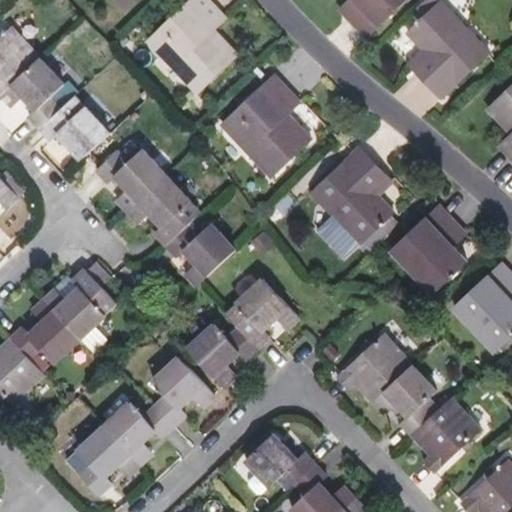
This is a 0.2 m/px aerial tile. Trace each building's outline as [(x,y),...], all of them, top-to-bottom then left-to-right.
[(240,55),(215,28),(208,21),(220,10),(210,0),(192,0),(150,40),(200,93),(240,55)] [(350,0),(341,9),(348,17),(361,6),(355,0),(350,0)] [(348,17),(367,37),(406,0),(355,0),(361,6),(348,17)] [(416,70),(442,98),(491,52),(442,0),(423,0),(415,8),(423,18),(408,32),(424,49),(431,57),(416,70)] [(215,28),(227,17),(220,10),(208,21),(215,28)] [(0,91),(3,94),(42,58),(12,27),(0,38),(0,91)] [(409,63),(416,70),(431,57),(424,49),(409,63)] [(51,98),(66,85),(42,58),(3,94),(14,107),(26,97),(38,110),(30,117),(41,128),(61,110),(51,98)] [(313,140),(289,115),(281,107),(294,95),(277,77),(224,126),(274,179),(313,140)] [(511,150),(509,154),(511,157),(511,87),(489,109),(511,133),(511,150)] [(289,115),(301,102),(294,95),(281,107),(289,115)] [(83,159),(111,133),(88,108),(73,122),(61,110),(41,128),(53,141),(61,135),(83,159)] [(511,136),(501,146),(509,154),(511,150),(511,136)] [(396,213),(381,196),(374,189),(388,175),(362,148),(314,194),(336,218),(322,232),(348,258),(352,255),(363,244),(372,254),(398,230),(388,220),(396,213)] [(128,212),(166,176),(143,150),(128,164),(117,152),(98,171),(109,184),(117,177),(128,190),(117,200),(128,212)] [(381,196),(395,182),(388,175),(374,189),(381,196)] [(201,213),(166,176),(128,212),(138,223),(150,213),(161,225),(155,231),(167,245),(187,227),(201,213)] [(20,199),(0,177),(0,200),(8,209),(20,199)] [(469,260),(453,244),(446,236),(458,224),(440,205),(392,250),(418,277),(428,269),(443,285),(469,260)] [(200,285),(236,250),(211,224),(197,237),(187,227),(167,245),(179,258),(186,252),(197,263),(186,274),(198,286),(200,285)] [(453,244),(466,232),(458,224),(446,236),(453,244)] [(506,344),(511,338),(511,298),(509,295),(511,291),(511,271),(503,263),(456,308),(481,335),(490,327),(506,344)] [(112,280),(97,266),(89,273),(103,288),(112,280)] [(434,294),(443,285),(428,269),(418,277),(434,294)] [(108,315),(94,301),(105,291),(103,288),(89,273),(88,272),(76,284),(81,289),(67,303),(57,291),(46,301),(82,340),(108,315)] [(286,295),(270,277),(267,281),(282,299),(286,295)] [(67,303),(81,289),(76,284),(70,278),(57,291),(67,303)] [(267,281),(264,279),(238,303),(240,305),(228,315),(240,328),(259,348),(272,337),(264,329),(277,317),(288,329),(300,318),(282,299),(267,281)] [(57,364),(82,340),(46,301),(34,313),(44,324),(32,335),(26,329),(15,341),(31,359),(42,349),(57,364)] [(226,365),(240,352),(247,360),(259,348),(240,328),(228,339),(215,324),(189,348),(225,387),(237,376),(226,365)] [(506,344),(490,327),(481,335),(497,353),(506,344)] [(374,403),(413,366),(384,335),(337,378),(349,390),(356,384),(374,403)] [(45,374),(31,359),(15,341),(0,354),(0,387),(14,402),(45,374)] [(339,353),(328,342),(321,349),(332,360),(339,353)] [(215,396),(179,357),(154,381),(167,396),(155,406),(174,427),(187,415),(180,408),(193,396),(203,407),(215,396)] [(438,392),(413,366),(374,403),(385,415),(396,404),(409,417),(401,424),(413,437),(432,418),(422,407),(438,392)] [(435,475),(481,432),(451,400),(432,418),(413,437),(430,455),(423,462),(435,475)] [(144,442),(155,431),(162,438),(174,427),(155,406),(144,416),(131,402),(105,426),(141,465),(154,453),(144,442)] [(141,465),(105,426),(79,451),(92,465),(81,474),(101,496),(113,485),(106,477),(118,465),(129,476),(141,465)] [(248,460),(277,433),(273,429),(244,456),(248,460)] [(299,457),(277,433),(248,460),(258,471),(271,485),(278,479),(289,490),(298,483),(318,464),(306,451),(299,457)] [(481,511),(511,511),(511,465),(507,460),(461,504),(468,511),(475,511),(479,509),(481,511)] [(296,511),(341,511),(356,497),(345,486),(335,496),(323,484),(330,477),(318,464),(298,483),(308,494),(293,509),(296,511)] [(271,485),(258,471),(249,479),(249,484),(257,492),(264,492),(271,485)] [(365,511),(368,510),(356,497),(341,511),(365,511)]
